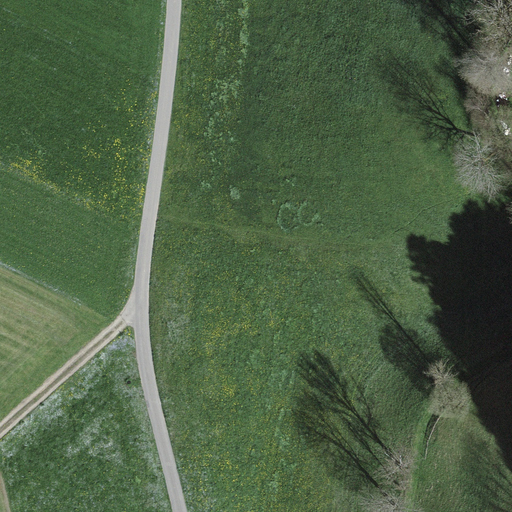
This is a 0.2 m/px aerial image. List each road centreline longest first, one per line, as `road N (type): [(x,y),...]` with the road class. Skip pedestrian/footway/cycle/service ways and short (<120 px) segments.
road 1 (unclassified): [(179,511),(140,311),(174,0)]
road 2 (track): [(140,311),(0,434)]
